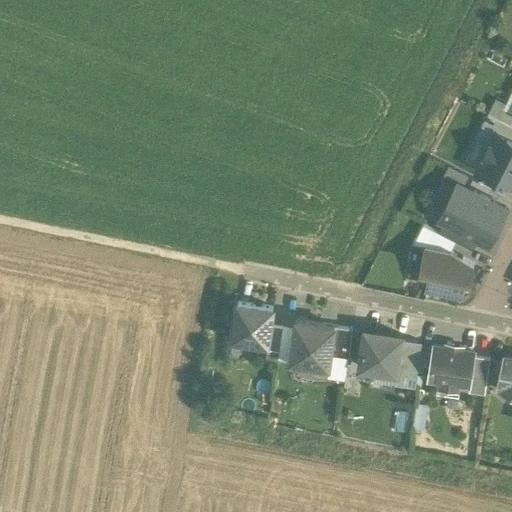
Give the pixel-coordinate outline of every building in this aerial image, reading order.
[(504,107),(494,101),(488,112),(499,118),(504,107)] [(511,110),(504,107),(499,118),(511,124),(511,110)] [(488,112),(482,124),(496,131),(511,138),(511,124),(499,118),(488,112)] [(511,138),(496,131),(478,166),(488,171),(509,181),(511,182),(511,138)] [(509,181),(488,171),(482,181),(503,192),(509,181)] [(439,218),(445,220),(477,237),(488,243),(507,207),(466,186),(459,200),(450,195),(439,218)] [(445,220),(439,231),(455,239),(472,248),(477,237),(445,220)] [(439,231),(423,223),(413,243),(425,245),(450,250),(455,239),(439,231)] [(474,262),(450,250),(425,245),(421,266),(430,268),(426,285),(462,292),(466,275),(471,276),(474,262)] [(273,305),(237,300),(232,336),(243,337),(242,342),(256,344),(257,339),(268,341),(270,323),(273,305)] [(329,364),(331,355),(335,323),(295,317),(290,359),(329,364)] [(282,325),(270,323),(268,341),(265,359),(277,360),(282,325)] [(353,325),(335,323),(331,355),(348,357),(353,325)] [(402,333),(365,329),(360,365),(397,370),(402,338),(402,333)] [(421,341),(402,338),(397,370),(396,382),(404,384),(406,374),(417,375),(421,341)] [(428,377),(470,383),(474,354),(474,351),(434,345),(428,377)] [(511,354),(505,353),(503,361),(500,378),(499,384),(504,388),(510,392),(511,392),(511,354)] [(487,376),(490,358),(490,356),(474,354),(470,383),(469,389),(485,392),(487,376)] [(503,361),(490,358),(487,376),(500,378),(503,361)]
